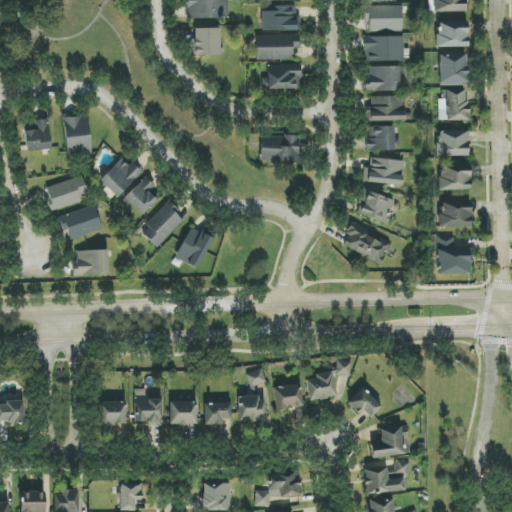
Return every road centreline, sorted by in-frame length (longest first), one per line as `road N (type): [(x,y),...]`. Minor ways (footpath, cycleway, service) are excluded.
road 1 (secondary): [(504,298),(0,312)]
road 2 (residential): [(307,226),(272,210),(213,203),(96,95),(67,88),(0,94)]
road 3 (secondary): [(81,347),(428,331)]
road 4 (residential): [(285,336),(291,259),(329,174),(328,0)]
road 5 (residential): [(0,467),(48,460),(216,465),(323,453)]
road 6 (residential): [(504,298),(495,0)]
road 7 (residential): [(157,0),(160,51),(209,105),(239,115),(330,113)]
road 8 (residential): [(505,328),(492,348),(477,511)]
